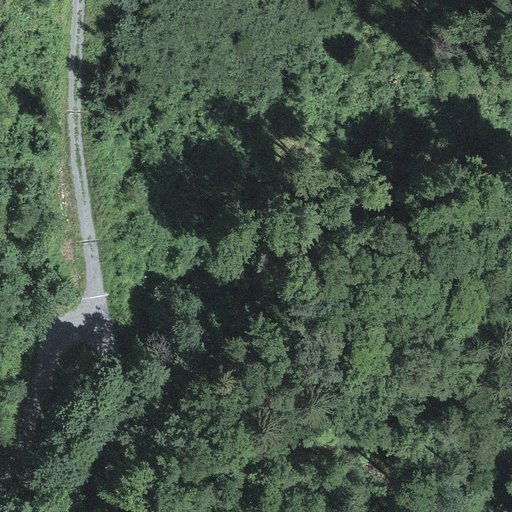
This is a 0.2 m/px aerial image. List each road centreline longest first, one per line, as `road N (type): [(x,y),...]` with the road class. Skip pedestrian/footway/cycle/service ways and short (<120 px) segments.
road 1 (track): [(56,511),(112,408),(76,144),(77,0)]
road 2 (track): [(100,323),(67,363),(29,453),(0,491)]
